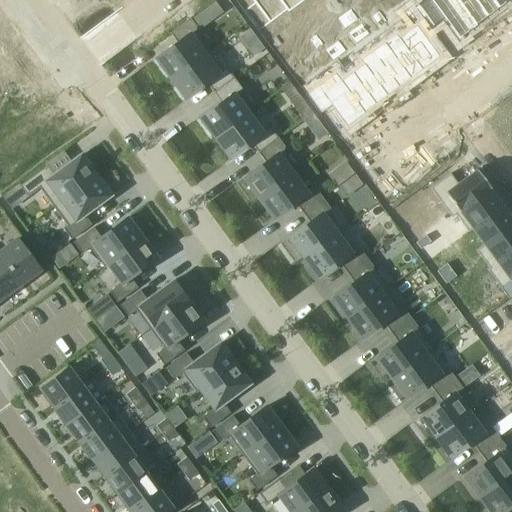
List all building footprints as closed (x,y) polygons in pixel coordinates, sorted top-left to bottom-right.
[(251,0),(254,4),(244,11),(259,32),(286,11),(287,11),(279,0),(251,0)] [(279,0),(287,11),(286,11),(288,13),(305,0),(279,0)] [(427,0),(419,7),(418,7),(433,27),(443,20),(459,40),(478,26),(477,25),(476,26),(457,0),(427,0)] [(457,0),(476,26),(477,25),(478,25),(488,17),(475,0),(457,0)] [(492,0),(475,0),(488,17),(500,9),(492,0)] [(510,0),(492,0),(500,9),(511,0),(510,0)] [(219,2),(193,18),(200,28),(226,12),(219,2)] [(398,38),(398,39),(421,71),(439,59),(439,60),(440,59),(423,35),(433,27),(418,7),(419,7),(417,5),(405,14),(415,26),(398,38)] [(350,10),(344,15),(351,25),(358,20),(350,10)] [(378,13),(372,17),(379,27),(385,23),(378,13)] [(344,15),(338,20),(345,30),(351,25),(344,15)] [(155,59),(170,80),(204,55),(208,53),(194,33),(197,30),(189,19),(169,34),(176,44),(155,59)] [(361,25),(355,30),(362,40),(368,35),(361,25)] [(355,30),(349,34),(356,44),(362,40),(355,30)] [(396,35),(383,44),(410,80),(421,71),(398,39),(398,38),(396,35)] [(316,36),(309,41),(317,51),(323,46),(316,36)] [(338,42),(332,47),(339,57),(345,52),(338,42)] [(383,44),(372,52),(398,88),(410,80),(383,44)] [(332,47),(326,51),(333,61),(339,57),(332,47)] [(372,52),(359,61),(362,65),(363,65),(387,97),(398,88),(372,52)] [(217,74),(204,55),(170,80),(185,100),(206,84),(213,94),(233,79),(225,68),(217,74)] [(362,65),(351,73),(375,106),(387,97),(363,65),(362,65)] [(0,115),(3,119),(24,103),(0,70),(0,115)] [(335,73),(305,95),(320,115),(331,108),(346,128),(365,115),(364,114),(340,82),(340,81),(335,73)] [(340,81),(340,82),(364,114),(375,106),(351,73),(340,81)] [(214,139),(248,115),(234,96),(241,90),(233,79),(213,94),(220,104),(199,119),(214,139)] [(305,105),(296,112),(303,121),(312,114),(305,105)] [(303,121),(302,121),(308,129),(318,122),(312,114),(303,121)] [(257,154),(278,139),(269,128),(262,134),(248,115),(214,139),(229,160),(250,144),(257,154)] [(258,199),(292,175),(278,156),(286,150),(278,139),(257,154),(265,164),(243,179),(258,199)] [(82,159),(80,156),(54,175),(47,166),(19,186),(27,197),(39,188),(53,207),(95,176),(93,174),(94,174),(83,158),(82,159)] [(450,175),(429,189),(450,218),(451,219),(455,216),(454,215),(489,190),(490,190),(490,189),(476,171),(457,185),(450,175)] [(302,214),(322,199),(313,188),(306,193),(292,175),(258,199),(273,219),(294,204),(302,214)] [(97,178),(95,176),(53,207),(67,226),(62,229),(71,240),(91,226),(84,216),(110,196),(108,194),(109,193),(97,178)] [(489,190),(454,215),(455,216),(467,232),(468,233),(472,230),(471,229),(501,207),(489,190)] [(302,259),(336,235),(322,216),(330,210),(322,199),(302,214),(309,223),(287,239),(302,259)] [(511,221),(501,207),(471,229),(472,230),(483,246),(484,247),(511,225),(511,221)] [(107,265),(141,239),(126,219),(100,238),(93,228),(73,243),(81,254),(89,248),(103,268),(107,265)] [(483,246),(475,252),(476,252),(488,269),(489,270),(511,252),(511,225),(484,247),(483,246)] [(317,279),(338,264),(346,273),(366,259),(358,248),(350,253),(336,235),(302,259),(317,279)] [(425,236),(415,244),(420,250),(430,243),(425,236)] [(156,259),(141,239),(107,265),(121,283),(109,292),(117,303),(137,288),(130,278),(156,259)] [(16,240),(0,252),(0,255),(21,284),(38,272),(39,271),(16,240)] [(488,269),(486,271),(487,271),(508,300),(511,296),(511,252),(489,270),(488,269)] [(0,255),(0,292),(4,297),(21,284),(0,255)] [(388,289),(366,259),(346,273),(353,283),(332,299),(346,319),(380,294),(381,295),(388,289)] [(446,265),(436,272),(441,278),(451,271),(446,265)] [(451,271),(441,278),(445,285),(455,277),(451,271)] [(119,306),(127,317),(135,311),(149,330),(188,302),(173,282),(147,301),(139,291),(119,306)] [(394,313),(381,295),(380,294),(346,319),(361,339),(383,324),(390,333),(410,319),(402,307),(394,313)] [(202,322),(188,302),(149,330),(163,349),(155,355),(163,366),(183,351),(176,341),(202,322)] [(432,349),(410,319),(390,333),(397,343),(376,359),(391,379),(424,354),(425,355),(433,349),(432,349)] [(199,390),(234,365),(232,362),(233,362),(222,346),(221,347),(219,344),(193,364),(185,354),(165,369),(173,380),(181,374),(196,394),(200,391),(199,390)] [(129,345),(117,354),(125,365),(137,357),(129,345)] [(99,361),(105,369),(115,362),(109,354),(99,361)] [(438,373),(425,355),(424,354),(391,379),(405,399),(427,384),(434,394),(454,379),(446,367),(438,373)] [(111,377),(121,370),(115,362),(105,369),(111,377)] [(235,367),(234,365),(199,390),(200,391),(213,409),(201,418),(210,429),(230,414),(223,404),(249,385),(247,382),(248,382),(236,366),(235,367)] [(68,368),(39,390),(52,408),(81,387),(68,368)] [(158,372),(145,382),(153,394),(166,385),(158,372)] [(81,387),(52,408),(65,425),(94,404),(104,397),(91,379),(81,387)] [(435,439),(468,414),(455,395),(462,389),(454,379),(434,394),(441,403),(420,419),(435,439)] [(125,395),(131,403),(141,396),(135,388),(125,395)] [(137,412),(147,404),(141,396),(131,403),(137,412)] [(94,404),(65,425),(78,443),(107,421),(117,414),(104,397),(94,404)] [(212,432),(220,442),(228,437),(242,456),(280,427),(265,407),(239,426),(232,417),(212,432)] [(107,421),(78,443),(91,460),(120,439),(130,431),(117,414),(107,421)] [(478,453),(498,438),(490,427),(482,433),(468,414),(435,439),(450,459),(471,444),(478,453)] [(155,427),(161,435),(171,428),(165,419),(155,427)] [(295,447),(280,427),(242,456),(256,475),(248,480),(256,491),(276,477),(269,467),(295,447)] [(167,443),(177,436),(171,428),(161,435),(167,443)] [(479,499),(511,474),(511,456),(498,438),(478,453),(485,463),(464,479),(479,499)] [(120,439),(91,460),(103,477),(132,456),(120,439)] [(132,456),(103,477),(116,495),(145,473),(154,467),(141,450),(132,456)] [(176,465),(182,473),(192,466),(186,458),(176,465)] [(188,481),(198,474),(192,466),(182,473),(188,481)] [(296,511),(326,490),(312,470),(285,489),(278,479),(258,494),(266,505),(278,497),(289,511),(296,511)] [(145,473),(116,495),(128,511),(129,511),(158,491),(145,473)] [(511,474),(479,499),(488,511),(502,511),(511,505),(511,474)] [(338,511),(341,510),(326,490),(296,511),(338,511)] [(158,491),(129,511),(167,511),(172,509),(158,491)] [(222,511),(225,510),(217,501),(211,505),(215,511),(222,511)] [(243,503),(233,511),(234,511),(242,511),(247,509),(243,503)]
